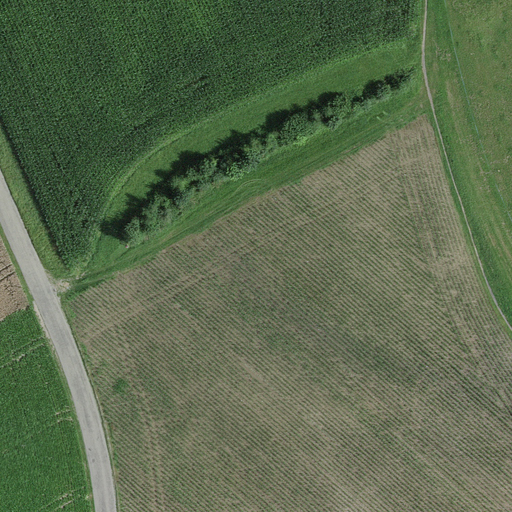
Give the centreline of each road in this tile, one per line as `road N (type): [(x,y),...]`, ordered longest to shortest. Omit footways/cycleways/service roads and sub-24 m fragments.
road 1 (track): [(422,0),(454,204),(511,332)]
road 2 (tertiary): [(0,194),(93,431),(102,511)]
